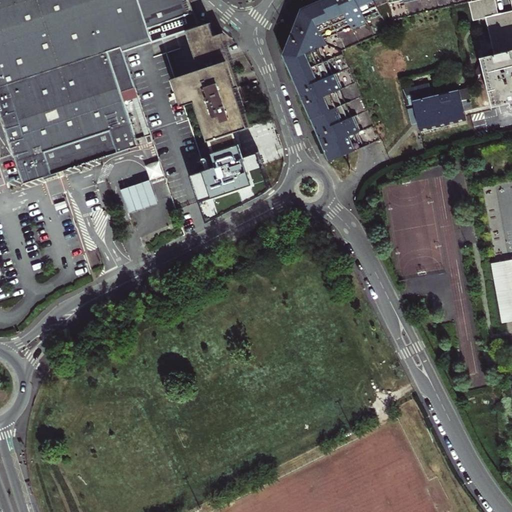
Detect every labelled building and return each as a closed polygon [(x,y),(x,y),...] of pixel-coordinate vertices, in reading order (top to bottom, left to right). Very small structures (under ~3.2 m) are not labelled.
[(199,26),(189,0),(0,0),(0,98),(28,186),(142,146),(127,101),(133,99),(145,136),(151,134),(123,52),(187,30),(199,26)] [(394,20),(388,0),(317,0),(303,7),(343,49),(395,26),(394,20)] [(452,5),(454,1),(453,0),(388,0),(394,20),(452,6),(452,5)] [(472,0),(473,1),(469,2),(473,21),(486,18),(495,54),(482,57),(484,64),(479,66),(464,88),(432,96),(429,83),(403,89),(412,124),(419,122),(421,129),(464,119),(459,99),(467,98),(466,93),(481,71),(486,69),(494,107),(511,103),(511,102),(511,10),(498,14),(494,0),(472,0)] [(285,53),(343,49),(303,7),(295,27),(285,53)] [(202,201),(256,183),(268,179),(266,172),(264,165),(259,152),(259,151),(246,155),(238,131),(251,126),(237,86),(241,85),(233,62),(229,51),(223,33),(216,35),(211,22),(199,26),(187,30),(196,58),(200,69),(175,78),(175,79),(180,92),(181,96),(184,106),(193,103),(197,101),(210,140),(218,165),(205,169),(192,173),(202,201)] [(343,49),(285,53),(297,82),(308,106),(362,93),(343,49)] [(362,93),(308,106),(320,134),(330,159),(381,137),(362,93)] [(464,119),(421,129),(421,132),(464,121),(464,119)] [(160,159),(147,164),(151,178),(165,174),(160,159)] [(162,204),(153,179),(147,181),(125,189),(133,214),(156,206),(162,204)] [(256,183),(202,201),(209,222),(254,200),(265,194),(269,191),(271,189),(268,179),(256,183)] [(177,209),(190,204),(186,196),(178,199),(177,195),(172,197),(177,209)] [(178,216),(172,218),(176,229),(181,227),(178,216)] [(511,257),(489,262),(501,322),(511,320),(511,257)]
